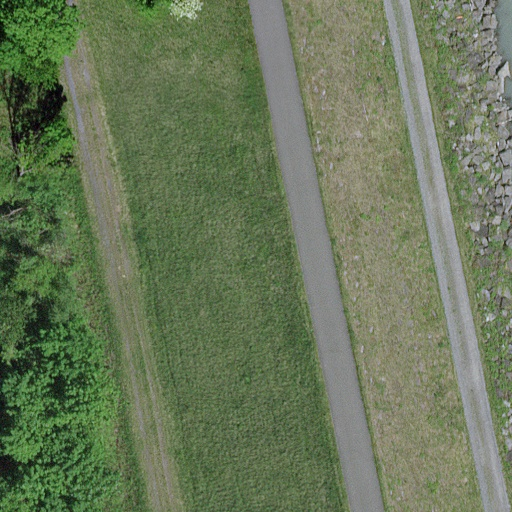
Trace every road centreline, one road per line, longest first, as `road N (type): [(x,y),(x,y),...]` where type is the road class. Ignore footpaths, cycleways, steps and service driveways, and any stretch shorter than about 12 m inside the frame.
road 1 (track): [(263,0),(365,511)]
road 2 (track): [(395,0),(493,511)]
